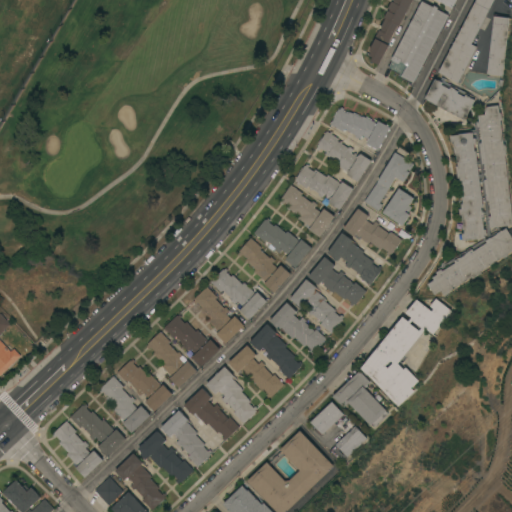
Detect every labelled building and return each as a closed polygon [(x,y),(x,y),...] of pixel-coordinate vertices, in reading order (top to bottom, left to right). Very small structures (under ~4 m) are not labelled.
[(412,0),(399,26),(398,25),(388,44),(389,45),(379,65),(371,61),(373,57),(370,56),(371,53),(370,53),(371,50),(370,50),(376,38),(375,38),(379,30),(381,30),(383,28),(381,27),(385,18),(384,18),(388,10),(388,11),(389,9),(387,9),(391,1),(393,2),(394,0),(412,0)] [(456,0),(452,9),(435,0),(456,0)] [(476,0),(494,0),(472,44),(477,47),(458,83),(438,73),(476,0)] [(414,83),(409,80),(408,82),(398,77),(399,75),(388,69),(392,61),(391,60),(422,1),(433,7),(434,5),(438,8),(437,9),(449,15),(414,83)] [(509,18),(502,76),(487,74),(494,16),(509,18)] [(465,120),(427,100),(427,99),(425,98),(435,79),(438,81),(438,80),(443,82),(442,85),(450,89),(451,87),(455,89),(459,91),(458,93),(464,97),(466,94),(470,97),(470,98),(475,100),(465,120)] [(498,106),(499,113),(500,113),(501,120),(500,120),(503,145),(504,145),(505,156),(504,156),(511,219),(511,225),(489,228),(490,235),(487,236),(485,218),(486,217),(486,215),(484,215),(484,212),(486,212),(484,201),(482,201),(482,198),(484,198),(481,178),(479,179),(479,174),(481,174),(480,164),(478,164),(477,161),(479,160),(475,122),(479,121),(478,116),(485,115),(486,107),(498,106)] [(379,150),(378,149),(377,150),(366,143),(368,139),(361,136),(359,139),(354,137),(355,135),(343,129),(342,131),(329,124),(338,108),(339,109),(340,107),(343,108),(342,110),(348,113),(349,111),(351,113),(351,112),(361,117),(362,115),(376,123),(378,120),(389,127),(391,128),(379,150)] [(357,181),(346,174),(347,172),(336,164),(337,162),(324,154),(325,152),(320,148),(319,150),(316,148),(317,146),(316,146),(326,130),(338,138),(337,140),(347,147),(348,146),(353,149),(351,152),(357,156),(359,153),(371,160),(357,181)] [(483,207),(481,207),(482,212),(484,212),(484,217),(483,217),(484,229),(486,229),(487,235),(485,235),(485,238),(463,241),(462,234),(464,233),(462,215),(460,215),(459,209),(462,209),(461,204),(463,204),(460,178),(458,178),(456,167),(458,166),(456,154),(455,154),(454,141),(452,142),(451,136),(459,135),(459,134),(473,132),(473,138),(476,138),(476,144),(474,144),(475,151),(476,151),(483,207)] [(394,151),(394,152),(398,146),(407,152),(404,158),(413,163),(408,171),(409,172),(403,182),(394,176),(378,202),(381,204),(377,211),(363,201),(394,151)] [(339,210),(327,202),(330,198),(324,194),(321,198),(317,195),(318,192),(307,185),(306,188),(299,183),(298,185),(296,183),(297,182),(294,180),(304,165),(305,166),(306,163),(309,165),(307,167),(315,172),(316,170),(326,176),(327,174),(340,183),(341,181),(353,188),(339,210)] [(319,237),(308,229),(310,226),(297,217),(298,215),(289,209),(287,207),(288,205),(283,202),(282,204),(278,201),(290,184),(302,193),(300,195),(311,202),(312,201),(316,204),(314,208),(320,212),(323,208),(334,216),(319,237)] [(398,187),(413,197),(408,205),(411,206),(407,212),(409,214),(401,225),(382,212),(398,187)] [(357,207),(368,215),(365,219),(371,224),(374,220),(378,223),(377,225),(387,232),(389,230),(401,239),(390,254),(389,253),(388,255),(385,253),(386,251),(381,247),(380,249),(369,241),(367,243),(355,234),(353,236),(342,228),(357,207)] [(294,267),(284,259),(287,255),(281,249),(278,253),(274,250),(275,248),(265,239),(263,241),(252,233),(264,219),(265,220),(267,217),(269,219),(267,221),(272,225),(274,224),(284,232),(286,231),(298,241),(300,239),(310,247),(294,267)] [(511,250),(507,254),(508,256),(503,259),(502,257),(480,272),(481,273),(472,279),(471,277),(450,291),(450,292),(444,296),(441,291),(435,295),(427,284),(434,280),(433,277),(437,274),(436,272),(441,269),(440,268),(495,232),(493,230),(496,228),(499,228),(501,231),(505,228),(507,231),(511,228),(511,231),(511,250)] [(341,232),(352,240),(350,242),(363,251),(361,253),(372,261),(371,263),(376,267),(378,265),(380,267),(379,269),(380,269),(369,284),(358,276),(359,273),(349,266),(348,267),(344,264),(346,261),(340,256),(337,260),(326,252),(341,232)] [(273,292),(263,283),(264,281),(252,271),(254,269),(244,260),(246,258),(241,254),(239,256),(237,253),(238,251),(238,250),(249,237),(260,247),(258,249),(268,257),(269,256),(274,259),(270,263),(276,268),(279,264),(289,273),(273,292)] [(323,256),(334,264),(331,268),(337,273),(340,270),(344,273),(343,275),(353,283),(354,281),(365,291),(354,304),(352,303),(351,305),(349,304),(350,302),(345,298),(344,299),(333,290),(332,292),(319,282),(317,284),(307,276),(323,256)] [(248,319),(238,309),(242,306),(236,300),(233,304),(229,300),(230,299),(221,290),(219,291),(209,282),(222,268),(223,269),(224,267),(227,270),(225,272),(230,276),(231,274),(241,283),(243,282),(254,293),(256,291),(266,301),(248,319)] [(305,278),(315,287),(314,289),(324,298),(326,300),(324,301),(333,308),(332,309),(334,310),(333,312),(338,316),(340,314),(342,316),(340,318),(342,319),(330,333),(319,324),(321,321),(310,313),(309,315),(289,298),(305,278)] [(224,343),(215,333),(217,331),(206,320),(208,318),(198,308),(200,306),(196,302),(194,303),(192,301),(193,300),(192,299),(205,286),(216,297),(214,298),(222,307),(224,306),(228,310),(225,313),(230,318),(233,315),(243,325),(224,343)] [(417,299),(432,311),(433,309),(430,306),(436,298),(452,311),(433,335),(426,329),(398,363),(403,369),(406,367),(418,381),(411,388),(414,392),(398,407),(368,374),(367,375),(361,368),(403,317),(408,321),(411,318),(406,313),(417,299)] [(285,302),(295,312),(293,314),(298,319),(301,316),(305,320),(303,321),(313,330),(315,328),(325,338),(313,351),(305,344),(303,346),(293,337),(292,339),(280,327),(278,329),(268,320),(285,302)] [(0,313),(10,324),(0,334),(0,313)] [(200,367),(190,357),(194,353),(188,347),(185,350),(182,346),(183,345),(174,336),(173,338),(162,327),(175,315),(176,316),(178,314),(180,316),(179,318),(183,323),(185,321),(194,331),(196,329),(207,341),(209,339),(218,349),(200,367)] [(265,323),(276,332),(274,334),(286,344),(284,346),(294,356),(292,358),(297,362),(298,360),(300,362),(299,364),(300,366),(288,379),(277,368),(279,367),(270,358),(268,359),(265,356),(268,352),(262,346),(258,351),(248,341),(265,323)] [(178,387),(168,378),(171,376),(159,364),(161,362),(152,353),(154,351),(149,346),(148,348),(145,345),(147,344),(146,343),(159,331),(169,341),(167,343),(176,352),(177,351),(181,355),(178,358),(183,363),(187,360),(196,370),(178,387)] [(0,375),(0,340),(11,352),(14,349),(21,356),(0,375)] [(246,344),(255,354),(251,358),(257,363),(260,361),(264,365),(263,366),(271,375),(273,373),(283,384),(270,397),(268,396),(267,397),(264,395),(266,393),(262,388),(260,390),(251,380),(250,381),(239,370),(237,372),(227,362),(246,344)] [(153,411),(144,401),(148,398),(142,392),(139,395),(136,391),(137,390),(128,380),(126,382),(116,372),(131,358),(148,375),(150,374),(160,385),(162,384),(171,394),(153,411)] [(224,365),(233,375),(231,377),(240,387),(242,389),(241,391),(248,398),(247,398),(250,401),(248,403),(252,407),(254,405),(256,408),(255,409),(256,410),(243,422),(233,411),(234,410),(225,400),(223,402),(220,399),(224,395),(218,389),(214,393),(205,384),(224,365)] [(359,371),(370,382),(364,389),(388,414),(375,427),(372,424),(370,426),(348,403),(343,408),(333,396),(359,371)] [(131,432),(121,423),(123,421),(112,409),(114,407),(105,398),(107,396),(102,391),(101,393),(98,390),(100,389),(99,388),(112,375),(122,386),(121,388),(129,397),(131,395),(134,399),(131,403),(136,408),(140,405),(149,414),(131,432)] [(210,397),(207,400),(212,405),(215,403),(219,407),(218,408),(227,417),(228,416),(238,426),(225,438),(223,439),(221,437),(223,435),(218,430),(216,432),(207,422),(205,424),(194,412),(192,414),(183,404),(201,387),(210,397)] [(332,401),(344,414),(343,415),(354,426),(355,426),(367,438),(347,457),(346,456),(340,461),(330,451),(336,446),(335,445),(345,435),(335,423),(323,435),(311,422),(332,401)] [(106,456),(97,446),(100,443),(95,437),(92,440),(88,436),(90,435),(81,425),(79,427),(69,416),(82,404),(83,405),(85,403),(87,405),(85,407),(89,412),(91,410),(101,420),(102,418),(113,430),(115,428),(125,438),(106,456)] [(178,409),(187,419),(190,422),(188,424),(197,432),(195,434),(204,444),(202,446),(207,450),(209,449),(211,451),(209,453),(210,453),(197,466),(187,456),(189,454),(180,444),(178,446),(175,442),(178,439),(172,433),(169,436),(160,427),(178,409)] [(84,476),(75,467),(76,465),(65,453),(67,452),(58,442),(59,440),(55,435),(53,437),(51,435),(53,433),(52,432),(65,420),(75,430),(73,432),(82,441),(83,440),(87,444),(84,447),(89,453),(92,450),(102,459),(84,476)] [(156,430),(165,440),(161,443),(167,449),(170,446),(174,450),(172,452),(181,461),(183,459),(193,470),(180,482),(179,481),(177,483),(175,480),(177,479),(172,474),(171,476),(161,466),(160,467),(148,455),(146,458),(146,457),(144,459),(139,454),(141,452),(137,448),(156,430)] [(286,511),(276,511),(247,481),(267,462),(285,481),(289,480),(300,470),(280,450),(300,431),(334,466),(286,511)] [(132,452),(142,462),(140,464),(149,474),(150,476),(149,478),(158,488),(157,489),(161,494),(163,492),(165,494),(163,496),(164,497),(151,509),(141,499),(143,497),(134,488),(133,489),(129,485),(132,482),(127,476),(123,480),(114,470),(132,452)] [(122,491),(107,505),(93,490),(108,476),(122,491)] [(22,511),(2,492),(15,479),(26,491),(31,487),(40,497),(24,511),(22,511)] [(230,511),(223,504),(243,485),(247,490),(248,490),(262,505),(264,503),(272,511),(230,511)] [(127,491),(148,511),(115,511),(111,507),(127,491)] [(0,511),(0,497),(2,500),(1,501),(9,511),(10,509),(12,511),(0,511)] [(53,508),(48,511),(25,511),(29,508),(31,510),(44,498),(53,508)]
